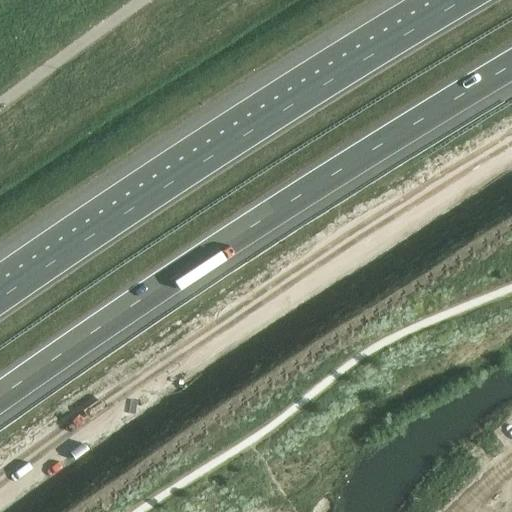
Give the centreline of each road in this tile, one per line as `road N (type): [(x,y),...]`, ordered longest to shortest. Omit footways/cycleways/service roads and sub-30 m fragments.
road 1 (motorway): [(0,404),(145,302),(511,70)]
road 2 (motorway): [(465,0),(0,299)]
